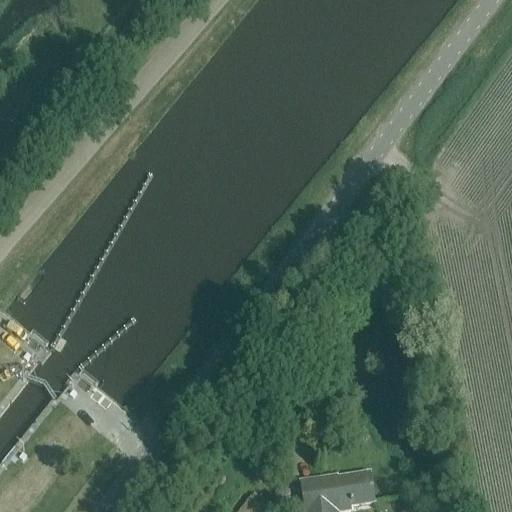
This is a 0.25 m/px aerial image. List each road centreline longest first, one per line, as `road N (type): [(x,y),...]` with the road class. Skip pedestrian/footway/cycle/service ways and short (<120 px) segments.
road 1 (tertiary): [(106,511),(490,0)]
road 2 (tertiary): [(215,0),(0,249)]
